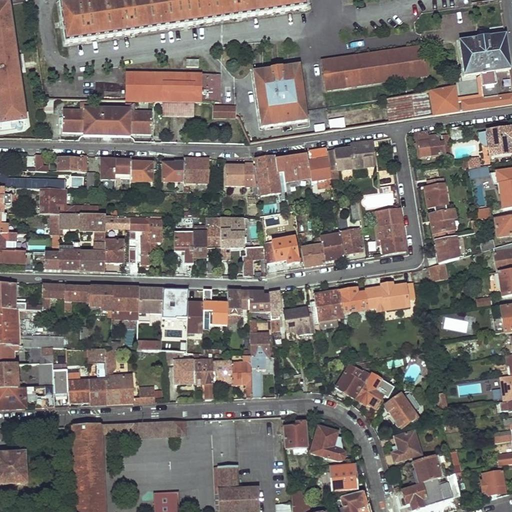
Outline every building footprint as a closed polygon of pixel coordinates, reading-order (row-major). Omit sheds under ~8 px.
[(93,0),(58,5),(65,47),(305,9),(303,0),(93,0)] [(0,6),(0,127),(26,123),(10,5),(0,6)] [(461,102),(462,112),(511,104),(511,86),(504,34),(457,41),(462,76),(478,74),(482,98),(461,102)] [(320,63),(324,90),(424,74),(420,48),(320,63)] [(252,73),(261,129),(306,123),(298,66),(252,73)] [(125,74),(125,102),(162,103),(194,103),(213,103),(218,103),(218,74),(125,74)] [(319,113),(322,133),(457,112),(452,86),(383,100),(383,102),(319,113)] [(54,100),(44,100),(44,115),(54,115),(54,100)] [(194,103),(162,103),(162,117),(194,117),(194,103)] [(63,111),(63,134),(84,135),(84,137),(130,138),(130,135),(150,136),(150,113),(133,113),(133,106),(126,106),(126,112),(88,112),(87,105),(80,105),(80,111),(63,111)] [(213,108),(213,119),(235,119),(234,108),(213,108)] [(452,130),(453,141),(464,139),(463,129),(452,130)] [(491,148),(492,159),(511,156),(511,145),(511,143),(511,142),(511,131),(486,134),(487,138),(490,137),(491,148)] [(420,159),(441,156),(448,155),(449,159),(453,158),(450,136),(442,137),(444,144),(439,145),(438,138),(428,139),(427,134),(416,136),(420,159)] [(491,148),(490,137),(487,138),(486,134),(481,135),(483,144),(488,148),(491,148)] [(353,150),(355,170),(376,167),(371,142),(352,145),(353,150)] [(318,178),(320,190),(328,189),(328,190),(334,190),(331,172),(328,153),(327,150),(311,153),(311,156),(308,157),(311,180),(318,178)] [(328,153),(331,172),(339,171),(339,172),(355,170),(353,150),(328,153)] [(42,168),(43,157),(37,156),(36,174),(47,174),(48,168),(42,168)] [(58,157),(57,174),(81,175),(81,174),(81,158),(58,157)] [(283,172),(287,197),(290,196),(289,183),(311,180),(308,157),(286,160),(285,159),(281,159),(276,161),(277,173),(283,172)] [(256,161),(260,200),(270,198),(272,205),(281,204),(277,173),(276,161),(275,158),(256,161)] [(115,161),(102,161),(102,180),(114,180),(115,161)] [(131,162),(115,161),(114,180),(114,187),(117,187),(119,187),(119,180),(130,180),(131,162)] [(184,164),(184,185),(208,185),(210,161),(185,161),(184,164)] [(138,163),(131,162),(130,180),(130,184),(151,185),(151,165),(138,165),(138,163)] [(184,185),(184,164),(178,163),(177,166),(165,166),(164,183),(178,184),(178,194),(184,195),(184,190),(184,185)] [(227,167),(226,188),(255,189),(252,167),(227,167)] [(511,172),(497,175),(498,186),(500,185),(511,183),(511,172)] [(94,174),(86,174),(86,192),(95,192),(94,174)] [(82,187),(82,178),(72,177),(71,186),(82,187)] [(0,190),(16,191),(41,191),(65,191),(65,181),(1,179),(0,181),(0,190)] [(447,207),(448,207),(444,182),(428,184),(430,190),(425,191),(428,210),(435,209),(436,212),(447,210),(447,207)] [(511,183),(500,185),(504,211),(511,210),(511,183)] [(358,202),(360,216),(372,215),(376,215),(374,201),(383,199),(381,189),(370,190),(357,192),(358,202)] [(0,190),(0,214),(4,214),(4,207),(16,208),(16,191),(0,190)] [(41,191),(40,215),(51,215),(60,216),(65,216),(65,207),(65,191),(41,191)] [(352,203),(355,223),(361,222),(360,216),(358,202),(352,203)] [(72,207),(72,216),(97,216),(97,208),(72,207)] [(437,242),(457,239),(454,223),(457,222),(455,213),(448,214),(447,210),(436,212),(437,217),(431,218),(435,243),(437,242)] [(478,222),(493,220),(491,211),(476,212),(478,222)] [(60,216),(51,215),(51,236),(53,236),(60,236),(60,216)] [(59,253),(59,273),(104,274),(105,264),(106,243),(106,229),(107,219),(107,217),(97,216),(72,216),(65,216),(60,216),(60,236),(60,241),(63,241),(63,229),(80,229),(80,232),(95,233),(95,253),(80,253),(80,244),(74,244),(74,247),(60,247),(59,253)] [(511,217),(496,220),(499,238),(511,235),(511,217)] [(107,219),(106,229),(130,230),(130,219),(107,219)] [(130,230),(130,233),(151,234),(152,223),(152,220),(130,219),(130,230)] [(195,234),(194,259),(207,260),(208,226),(208,219),(201,219),(201,228),(195,228),(195,234)] [(207,260),(207,273),(215,274),(216,256),(213,256),(213,249),(220,249),(222,219),(216,219),(215,227),(208,226),(207,260)] [(222,219),(220,249),(241,249),(241,220),(222,219)] [(245,251),(245,258),(251,259),(260,259),(263,259),(259,220),(254,220),(257,249),(245,251)] [(151,239),(151,249),(156,249),(157,244),(162,243),(162,223),(152,223),(151,234),(151,239)] [(383,248),(384,257),(408,254),(403,226),(375,230),(378,248),(383,248)] [(321,238),(325,262),(344,258),(340,232),(321,236),(321,238)] [(344,234),(347,257),(362,254),(359,232),(344,234)] [(176,233),(175,254),(185,254),(186,266),(193,267),(194,259),(195,234),(176,233)] [(0,234),(0,251),(7,252),(7,243),(14,243),(26,243),(27,235),(8,234),(0,234)] [(299,239),(304,269),(325,266),(325,262),(321,238),(316,239),(317,248),(308,249),(306,238),(299,239)] [(142,239),(141,269),(149,270),(151,249),(151,239),(142,239)] [(440,263),(460,260),(458,239),(457,239),(437,242),(440,263)] [(298,264),(294,240),(263,246),(265,266),(286,263),(286,266),(298,264)] [(481,245),(483,254),(495,250),(496,250),(495,242),(481,245)] [(106,243),(105,264),(122,264),(122,243),(106,243)] [(511,245),(496,250),(499,273),(511,271),(511,245)] [(0,251),(0,263),(26,265),(26,258),(34,259),(34,258),(45,258),(45,272),(59,273),(59,253),(53,252),(14,252),(7,252),(0,251)] [(220,257),(220,274),(229,274),(229,257),(220,257)] [(242,259),(241,278),(251,278),(251,259),(245,258),(242,259)] [(432,269),(434,284),(448,282),(445,266),(432,269)] [(502,287),(503,299),(511,297),(511,273),(500,275),(502,287)] [(502,287),(500,275),(491,276),(493,288),(502,287)] [(0,285),(0,310),(18,310),(43,311),(43,305),(26,305),(16,304),(16,299),(16,285),(0,285)] [(43,286),(43,305),(43,311),(49,312),(49,298),(66,299),(66,287),(43,286)] [(381,310),(382,314),(419,309),(415,287),(394,290),(394,286),(382,288),(382,290),(383,293),(378,294),(381,310)] [(66,312),(72,312),(72,298),(91,299),(92,288),(66,287),(66,299),(66,312)] [(91,299),(91,306),(104,306),(104,310),(110,310),(111,314),(114,314),(115,288),(92,288),(91,299)] [(114,314),(114,318),(139,319),(140,313),(141,289),(115,288),(114,314)] [(165,289),(141,289),(140,313),(148,314),(163,314),(165,289)] [(250,308),(249,292),(241,292),(228,292),(228,305),(228,313),(241,313),(241,308),(250,308)] [(259,313),(270,312),(268,295),(264,295),(264,292),(249,292),(250,308),(250,310),(259,310),(259,313)] [(340,294),(344,315),(381,310),(378,294),(367,295),(358,296),(357,292),(340,294)] [(313,316),(315,327),(320,326),(319,324),(344,320),(344,315),(340,294),(315,298),(316,303),(311,304),(313,316)] [(478,302),(480,308),(492,307),(491,300),(478,302)] [(188,320),(187,332),(203,333),(203,326),(204,308),(204,305),(188,304),(188,320)] [(204,308),(203,326),(228,326),(228,313),(228,305),(211,305),(211,309),(204,308)] [(511,334),(511,308),(503,310),(503,312),(494,313),(497,336),(511,334)] [(0,310),(0,347),(13,348),(19,348),(19,340),(18,310),(0,310)] [(285,313),(287,334),(299,332),(299,337),(316,335),(315,327),(313,316),(309,317),(308,310),(285,313)] [(148,314),(140,313),(139,319),(139,322),(148,322),(148,314)] [(465,319),(444,318),(443,330),(472,332),(473,317),(465,316),(465,319)] [(182,343),(162,341),(161,352),(168,353),(184,353),(186,353),(187,332),(188,320),(179,319),(179,338),(182,338),(182,343)] [(274,334),(276,345),(282,344),(279,320),(271,321),(273,334),(274,334)] [(87,340),(88,328),(81,327),(79,339),(87,340)] [(251,355),(251,358),(252,374),(253,390),(253,399),(261,399),(260,374),(258,374),(258,371),(260,371),(265,371),(265,358),(270,358),(270,334),(258,334),(258,327),(250,328),(251,355)] [(30,348),(45,349),(45,341),(19,340),(19,348),(30,348)] [(162,340),(139,341),(138,352),(161,352),(162,341),(162,340)] [(112,351),(121,351),(121,343),(113,342),(113,343),(112,350),(112,351)] [(0,366),(13,366),(13,348),(0,347),(0,366)] [(457,350),(458,357),(480,354),(479,347),(457,350)] [(30,348),(31,366),(42,365),(54,365),(54,349),(45,349),(30,348)] [(110,406),(107,351),(88,351),(89,364),(96,364),(97,382),(89,382),(90,403),(90,407),(110,406)] [(110,406),(136,405),(135,398),(135,376),(113,376),(112,351),(107,351),(110,406)] [(195,361),(184,361),(184,353),(168,353),(168,365),(176,365),(176,385),(196,385),(195,361)] [(233,383),(234,386),(246,385),(247,399),(253,399),(253,390),(252,374),(251,358),(251,355),(243,355),(243,363),(233,364),(233,383)] [(205,385),(206,401),(215,400),(214,384),(213,361),(195,361),(196,385),(205,385)] [(213,361),(214,384),(233,383),(233,364),(232,361),(213,361)] [(54,365),(42,365),(41,388),(44,388),(54,387),(54,366),(54,365)] [(54,387),(55,395),(68,395),(67,370),(67,365),(54,366),(54,387)] [(0,389),(19,389),(18,366),(13,366),(0,366),(0,389)] [(350,367),(337,388),(354,399),(363,385),(364,386),(369,379),(350,367)] [(67,370),(68,395),(68,404),(90,403),(89,382),(80,382),(80,369),(67,370)] [(511,377),(502,379),(505,404),(511,402),(511,377)] [(372,378),(367,384),(384,395),(387,391),(378,385),(380,383),(372,378)] [(367,384),(357,401),(365,406),(366,405),(376,410),(385,396),(384,395),(367,384)] [(157,403),(156,386),(141,387),(141,398),(142,404),(157,403)] [(55,395),(54,387),(44,388),(44,398),(47,398),(47,408),(55,408),(55,395)] [(0,410),(28,410),(27,393),(35,392),(35,388),(19,389),(0,389),(0,410)] [(401,394),(386,405),(402,429),(417,417),(401,394)] [(500,404),(502,410),(509,410),(509,411),(511,410),(511,402),(505,404),(500,404)] [(162,425),(163,437),(187,436),(186,423),(162,425)] [(285,425),(286,450),(310,449),(309,424),(285,425)] [(100,428),(101,437),(127,435),(127,439),(163,437),(162,425),(100,428)] [(100,428),(72,429),(78,511),(106,511),(106,510),(100,428)] [(319,428),(312,454),(340,463),(342,463),(344,462),(346,460),(347,458),(346,454),(343,452),(337,449),(339,441),(337,441),(339,434),(319,428)] [(395,455),(397,463),(422,456),(415,434),(396,439),(401,453),(395,455)] [(511,435),(495,437),(496,445),(497,445),(511,442),(511,435)] [(0,436),(0,451),(12,451),(11,436),(0,436)] [(459,466),(456,452),(451,453),(454,467),(459,466)] [(0,455),(0,484),(27,484),(26,455),(0,455)] [(511,455),(498,457),(499,466),(511,464),(511,455)] [(414,462),(420,483),(421,483),(440,477),(434,456),(414,462)] [(331,469),(334,495),(358,492),(355,466),(331,469)] [(259,511),(259,491),(239,492),(238,468),(220,469),(222,505),(222,511),(259,511)] [(503,473),(483,476),(486,493),(488,496),(491,496),(507,494),(503,473)] [(404,491),(407,505),(411,504),(413,511),(460,497),(455,474),(440,477),(421,483),(422,485),(404,491)] [(342,500),(345,511),(365,511),(365,509),(368,508),(364,495),(342,500)] [(295,511),(303,511),(302,497),(291,498),(292,511),(295,511)] [(183,500),(146,502),(146,508),(184,506),(183,500)]
